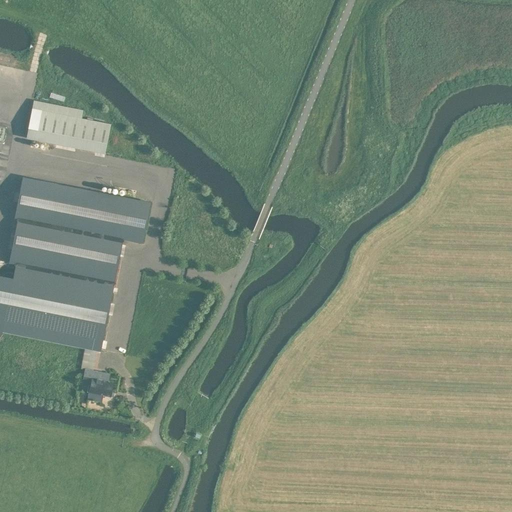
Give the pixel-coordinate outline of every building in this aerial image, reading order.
[(25,136),(104,153),(110,123),(80,117),(82,109),(33,99),(25,136)] [(22,177),(14,216),(16,217),(122,238),(142,242),(150,202),(22,177)] [(16,217),(7,263),(15,264),(15,263),(114,282),(122,238),(16,217)] [(0,330),(2,331),(2,329),(3,329),(79,344),(86,346),(97,348),(100,349),(114,282),(15,263),(15,264),(13,275),(0,272),(0,330)] [(87,398),(92,399),(92,400),(93,400),(94,399),(101,401),(102,394),(110,395),(113,381),(97,377),(98,371),(85,368),(82,382),(90,384),(87,398)]
